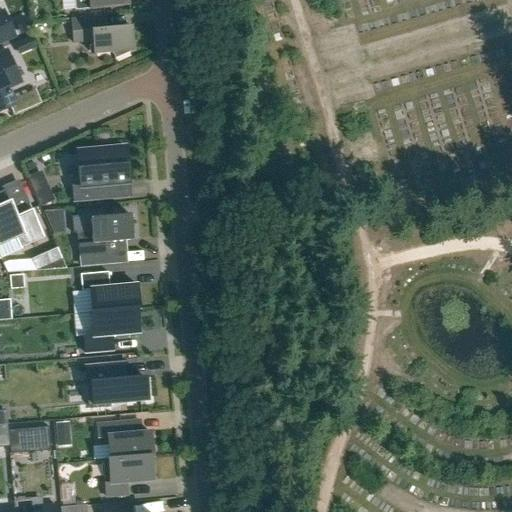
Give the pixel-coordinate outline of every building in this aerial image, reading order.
[(73,0),(74,11),(128,6),(127,0),(73,0)] [(0,13),(0,43),(14,38),(3,12),(0,13)] [(106,29),(105,18),(70,21),(72,44),(91,42),(92,55),(111,54),(114,60),(132,52),(130,27),(106,29)] [(32,39),(15,46),(19,55),(36,47),(32,39)] [(0,109),(13,104),(6,89),(20,83),(6,52),(0,54),(0,109)] [(80,187),(72,188),(74,203),(109,200),(108,186),(128,184),(124,148),(77,152),(80,187)] [(0,259),(22,250),(21,247),(42,238),(28,206),(13,213),(2,188),(0,188),(0,259)] [(46,190),(35,195),(40,206),(51,202),(46,190)] [(72,234),(76,233),(78,233),(91,232),(90,225),(89,219),(89,215),(71,217),(72,234)] [(79,258),(105,256),(104,243),(133,240),(130,215),(89,219),(90,225),(91,232),(78,233),(76,233),(79,258)] [(57,249),(44,255),(49,265),(61,259),(57,249)] [(108,273),(80,275),(81,292),(89,291),(91,313),(91,314),(137,310),(137,311),(139,311),(137,286),(109,288),(108,273)] [(23,275),(9,276),(10,291),(24,290),(23,275)] [(91,337),(83,337),(84,354),(112,351),(111,336),(139,334),(137,311),(137,310),(91,314),(91,313),(89,313),(91,337)] [(124,363),(85,367),(87,384),(86,384),(88,407),(147,401),(145,378),(125,380),(124,363)] [(150,457),(150,458),(152,458),(150,433),(120,436),(119,424),(96,426),(98,447),(108,446),(109,460),(109,461),(150,457)] [(48,428),(7,431),(10,455),(24,454),(23,450),(40,448),(41,452),(51,451),(48,428)] [(71,447),(70,435),(56,436),(57,448),(71,447)] [(109,461),(109,460),(102,460),(106,497),(127,496),(126,484),(152,481),(150,458),(150,457),(109,461)]
